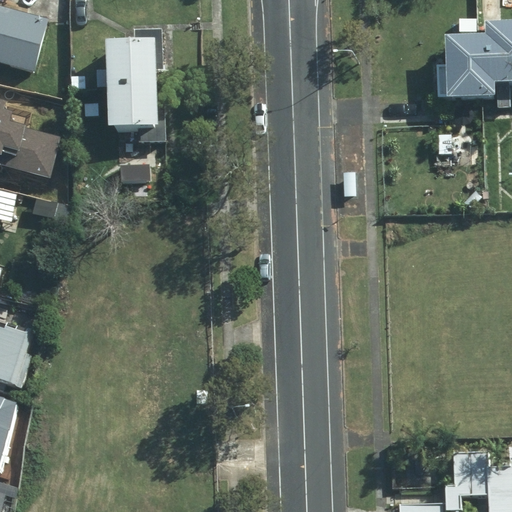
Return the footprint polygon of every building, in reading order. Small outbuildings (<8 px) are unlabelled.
[(0,69),(36,78),(49,23),(0,11),(0,69)] [(485,45),(443,46),(445,110),(494,109),(494,95),(511,94),(511,33),(484,35),(485,45)] [(155,49),(105,51),(108,138),(158,136),(155,49)] [(95,72),(70,73),(71,91),(96,90),(95,72)] [(0,173),(57,186),(69,136),(13,123),(19,99),(0,94),(0,173)] [(436,228),(436,284),(448,284),(449,430),(499,429),(497,291),(508,291),(508,227),(436,228)] [(168,267),(108,270),(116,448),(167,445),(165,405),(174,405),(172,366),(164,366),(161,310),(171,310),(168,267)] [(0,328),(0,392),(16,397),(33,339),(0,328)] [(0,483),(1,484),(19,409),(0,404),(0,483)] [(399,510),(398,511),(461,511),(461,503),(488,502),(487,511),(511,511),(511,453),(508,454),(509,473),(489,474),(488,458),(453,460),(455,492),(445,492),(446,508),(399,510)] [(169,511),(169,486),(115,488),(115,511),(169,511)]
